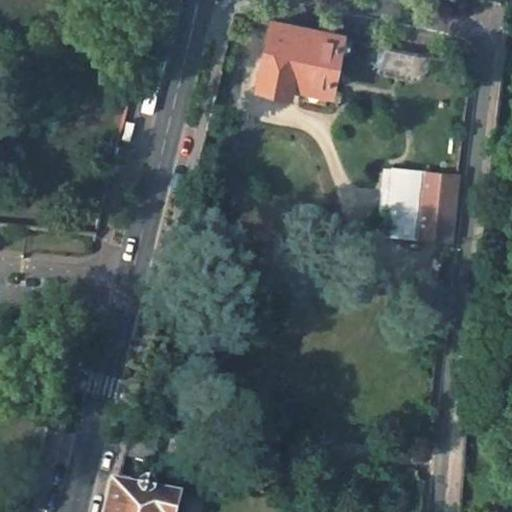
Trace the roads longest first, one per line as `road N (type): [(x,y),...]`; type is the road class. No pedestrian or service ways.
road 1 (unclassified): [(442,511),(488,61),(479,37),(453,22),(324,0)]
road 2 (secondary): [(197,0),(71,511)]
